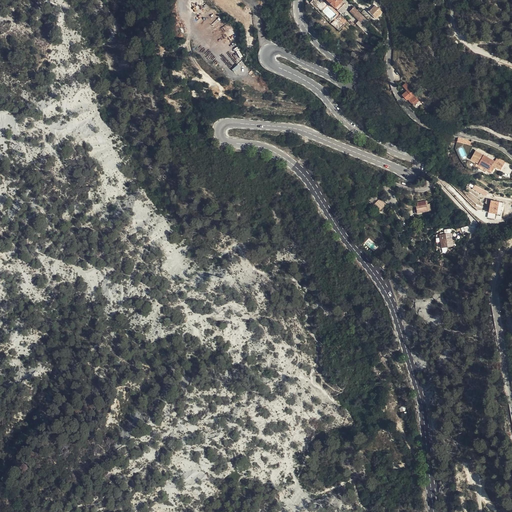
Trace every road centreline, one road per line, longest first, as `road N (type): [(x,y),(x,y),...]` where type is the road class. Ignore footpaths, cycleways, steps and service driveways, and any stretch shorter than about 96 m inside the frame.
road 1 (primary): [(433,511),(419,391),(383,288),(296,167),(218,133),(228,122),(294,128),(409,173),(420,169),(419,161),(344,120),(317,88),(265,59),(273,48),(351,81),(305,27),(298,0)]
road 2 (tertiary): [(511,157),(411,113),(391,78),(379,0)]
road 3 (tertiary): [(511,405),(494,305),(511,255)]
